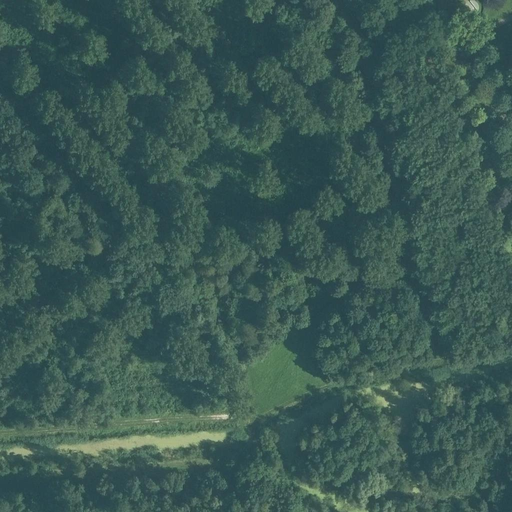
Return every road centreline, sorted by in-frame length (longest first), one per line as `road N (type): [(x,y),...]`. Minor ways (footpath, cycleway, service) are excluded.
road 1 (track): [(250,511),(231,475),(262,411),(511,343)]
road 2 (track): [(262,411),(0,434)]
road 3 (track): [(231,475),(194,466),(0,480)]
road 4 (track): [(511,391),(477,407),(506,467),(502,511)]
